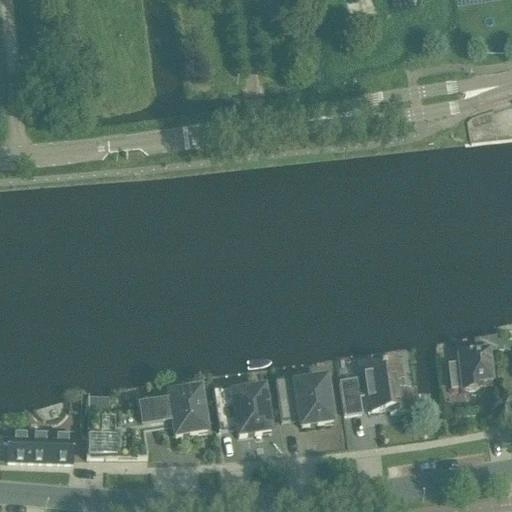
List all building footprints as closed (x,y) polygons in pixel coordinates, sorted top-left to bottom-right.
[(457,367),(447,368),(449,383),(450,382),(460,381),(461,392),(461,394),(464,393),(467,395),(475,394),(478,392),(480,391),(480,387),(490,386),(486,356),(496,354),(495,346),(494,341),(472,344),(474,357),(456,359),(457,367)] [(383,364),(359,367),(367,417),(388,413),(388,418),(410,415),(407,392),(402,393),(398,366),(384,368),(383,364)] [(331,427),(324,384),(294,389),(293,385),(272,388),(279,428),(298,425),(300,432),(331,427)] [(355,384),(337,387),(342,420),(360,418),(356,393),(355,384)] [(231,394),(212,397),(218,437),(236,434),(237,442),(269,437),(262,393),(248,396),(232,398),(231,394)] [(137,417),(106,417),(107,404),(87,404),(88,398),(87,398),(86,416),(85,464),(146,464),(141,431),(171,426),(173,442),(205,437),(198,394),(166,399),(167,400),(135,405),(137,417)] [(452,408),(443,409),(444,419),(452,418),(452,408)] [(6,467),(71,469),(71,438),(2,436),(2,447),(7,447),(6,467)]
